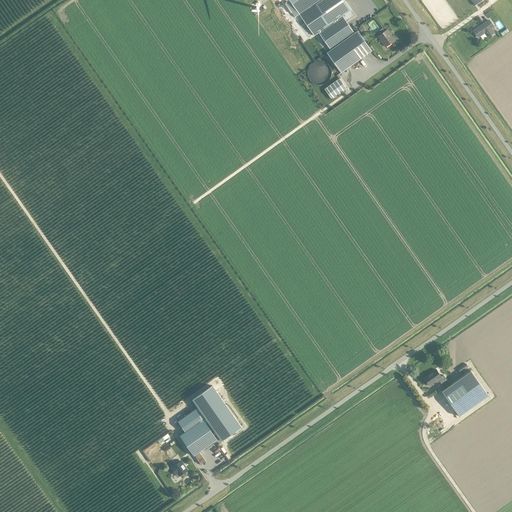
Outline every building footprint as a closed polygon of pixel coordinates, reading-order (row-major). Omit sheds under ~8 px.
[(295,17),(299,14),(314,36),(351,10),(344,0),(289,0),(285,3),(295,17)] [(331,50),(355,33),(343,16),(319,32),(331,50)] [(491,28),(493,27),(489,20),(489,21),(487,22),(484,24),(477,29),(476,29),(474,31),(478,37),(485,33),(488,37),(494,33),(491,28)] [(381,34),(378,36),(386,47),(395,40),(387,30),(384,32),(382,29),(379,31),(381,34)] [(357,31),(327,53),(341,72),(371,51),(357,31)] [(314,84),(315,84),(317,85),(319,85),(320,85),(322,85),(324,84),(325,83),(327,82),(328,81),(329,80),(330,78),(331,76),(331,75),(331,74),(331,72),(331,70),(331,69),(330,67),(329,66),(328,65),(327,64),(326,63),(324,62),(323,62),(321,61),(319,61),(317,61),(315,62),(313,63),(312,64),(311,65),(310,66),(309,67),(308,69),(308,71),(308,73),(308,74),(308,75),(308,76),(308,78),(309,79),(310,80),(311,81),(311,82),(313,83),(314,84)] [(346,89),(339,79),(325,89),(332,99),(346,89)] [(431,374),(425,378),(427,382),(428,382),(431,385),(438,380),(445,389),(450,385),(443,375),(441,377),(436,369),(431,373),(431,374)] [(471,371),(450,385),(445,389),(442,391),(456,411),(459,416),(488,396),(485,391),(471,371)] [(241,427),(212,386),(192,399),(222,441),(241,427)] [(203,419),(196,409),(178,421),(185,431),(200,421),(180,436),(194,456),(217,439),(203,419),(202,420),(202,419),(203,419)] [(173,466),(173,467),(171,468),(174,472),(176,471),(180,476),(187,470),(181,461),(178,463),(177,461),(174,463),(176,465),(173,466)]
